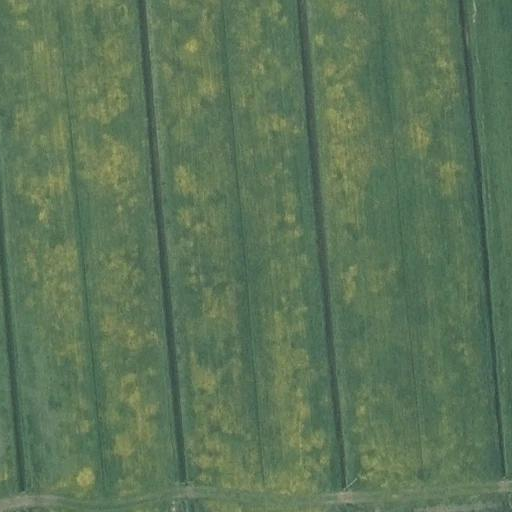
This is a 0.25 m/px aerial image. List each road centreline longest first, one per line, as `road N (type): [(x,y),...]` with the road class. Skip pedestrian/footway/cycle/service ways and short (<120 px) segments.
road 1 (track): [(296,505),(212,489),(136,497),(137,511)]
road 2 (track): [(136,497),(25,498),(0,509)]
road 3 (track): [(511,484),(393,495),(395,511)]
